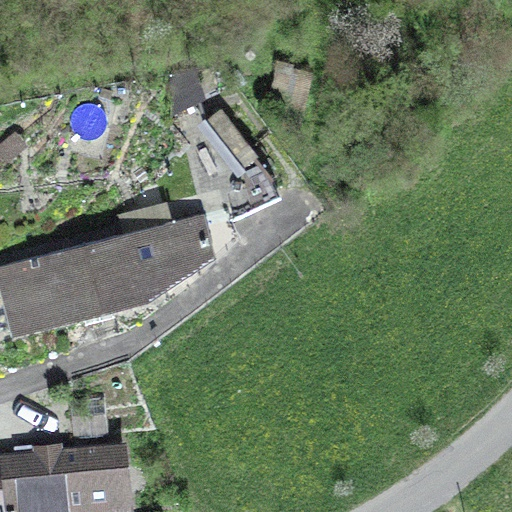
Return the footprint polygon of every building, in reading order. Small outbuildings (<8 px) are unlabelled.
[(16,131),(0,143),(0,166),(27,146),(16,131)] [(206,160),(230,211),(277,189),(273,180),(244,145),(202,152),(206,160)] [(190,281),(213,260),(201,214),(0,266),(0,278),(14,331),(145,297),(160,287),(168,298),(169,298),(190,281)] [(105,396),(69,400),(73,439),(109,435),(105,396)] [(57,511),(127,505),(121,444),(0,456),(5,505),(5,511),(57,511)]
